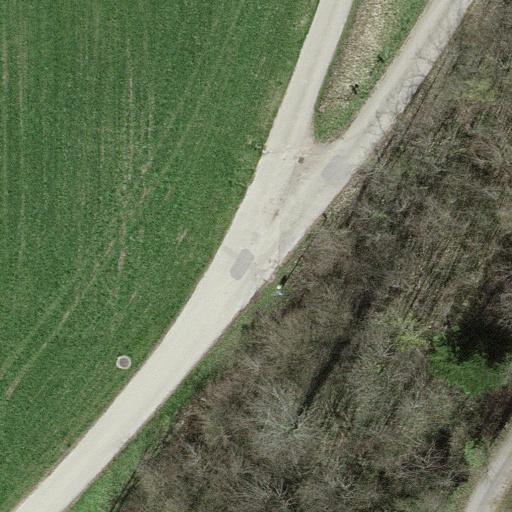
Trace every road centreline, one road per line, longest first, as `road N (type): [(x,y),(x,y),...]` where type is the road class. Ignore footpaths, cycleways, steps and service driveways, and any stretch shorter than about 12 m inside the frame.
road 1 (unclassified): [(48,511),(204,362),(290,182)]
road 2 (unclassified): [(290,182),(419,64),(460,0)]
road 3 (unclassified): [(290,182),(338,0)]
